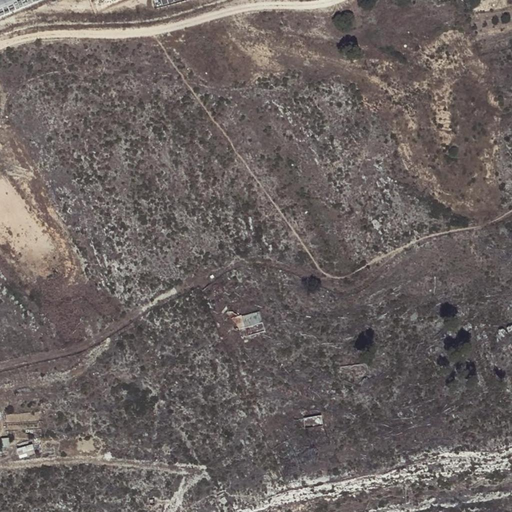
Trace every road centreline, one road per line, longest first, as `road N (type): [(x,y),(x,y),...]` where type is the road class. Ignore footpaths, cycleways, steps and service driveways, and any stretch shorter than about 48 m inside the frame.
road 1 (track): [(350,0),(332,7),(243,2),(171,32),(33,32),(0,45)]
road 2 (track): [(0,368),(76,351),(201,279)]
